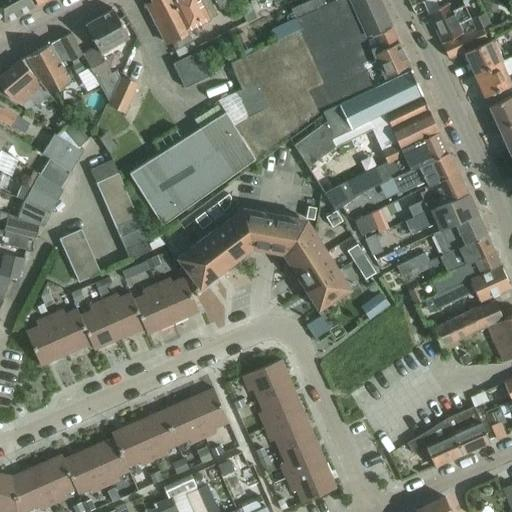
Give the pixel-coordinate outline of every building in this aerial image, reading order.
[(0,0),(0,17),(3,21),(33,5),(30,0),(0,0)] [(364,68),(361,63),(374,57),(370,48),(366,38),(392,27),(379,0),(333,0),(294,17),(295,17),(294,18),(299,29),(229,62),(242,89),(238,92),(249,115),(234,123),(227,110),(129,173),(161,225),(266,150),(318,112),(316,108),(370,82),(364,68)] [(186,30),(170,0),(152,0),(146,4),(165,43),(187,32),(186,29),(186,30)] [(199,0),(170,0),(186,30),(186,29),(216,14),(209,0),(199,0)] [(294,17),(333,0),(308,0),(290,8),(294,17)] [(428,13),(438,8),(434,0),(424,0),(422,1),(428,13)] [(448,3),(438,8),(428,13),(441,42),(462,32),(458,23),(470,17),(463,3),(461,4),(451,9),(448,3)] [(232,18),(239,15),(234,6),(229,9),(227,9),(232,18)] [(111,73),(100,52),(128,36),(113,8),(84,23),(96,45),(82,53),(98,80),(110,101),(120,79),(115,70),(111,73)] [(475,28),(480,26),(489,22),(484,11),(470,17),(473,24),(475,28)] [(486,41),(480,26),(475,28),(468,31),(442,44),(449,58),(464,51),(486,41)] [(398,42),(392,27),(366,38),(370,48),(376,46),(378,51),(398,42)] [(239,32),(236,34),(239,41),(246,38),(242,30),(240,31),(239,32)] [(71,59),(82,53),(70,31),(59,37),(69,55),(71,59)] [(178,55),(195,47),(189,36),(172,44),(178,55)] [(474,73),(500,61),(490,39),(486,41),(464,51),(474,73)] [(46,89),(70,80),(50,42),(20,58),(46,89)] [(376,46),(370,48),(374,57),(361,63),(364,68),(376,63),(383,76),(408,64),(398,42),(378,51),(376,46)] [(184,88),(209,76),(197,51),(172,63),(184,88)] [(46,89),(20,58),(0,75),(0,85),(8,95),(9,97),(16,101),(39,82),(45,89),(46,89)] [(484,95),(510,83),(500,61),(474,73),(484,95)] [(321,108),(334,136),(369,120),(385,112),(422,94),(410,68),(321,108)] [(124,112),(137,84),(121,77),(120,79),(110,101),(109,105),(124,112)] [(393,130),(430,113),(422,94),(385,112),(393,130)] [(511,94),(507,97),(488,105),(498,127),(511,120),(511,94)] [(29,123),(18,116),(0,105),(0,118),(12,125),(23,132),(29,123)] [(385,112),(369,120),(372,127),(376,137),(387,161),(402,154),(400,149),(438,132),(438,130),(430,113),(393,130),(385,112)] [(334,136),(330,138),(334,145),(372,127),(369,120),(334,136)] [(508,150),(511,147),(511,120),(498,127),(508,150)] [(293,144),(307,167),(324,154),(334,145),(330,138),(334,136),(328,122),(310,133),(293,144)] [(80,145),(88,139),(74,123),(66,130),(80,145)] [(324,190),(322,191),(335,210),(335,209),(341,205),(342,205),(355,196),(359,192),(393,175),(409,168),(419,163),(447,151),(438,132),(400,149),(402,154),(387,161),(386,161),(324,190)] [(70,169),(82,150),(54,133),(42,152),(49,156),(70,169)] [(429,184),(457,171),(447,151),(419,163),(409,168),(393,175),(400,190),(415,183),(426,178),(429,184)] [(59,187),(60,186),(70,169),(49,156),(39,174),(59,187)] [(95,182),(118,173),(111,159),(89,168),(95,182)] [(59,187),(39,174),(32,170),(25,182),(26,183),(56,200),(62,188),(60,186),(59,187)] [(412,216),(434,206),(466,192),(457,171),(429,184),(424,186),(426,189),(420,191),(423,198),(408,206),(412,216)] [(100,194),(122,184),(118,173),(95,182),(100,194)] [(50,212),(56,200),(26,183),(20,197),(24,199),(32,203),(50,212)] [(106,205),(127,195),(122,184),(100,194),(106,205)] [(441,228),(476,213),(466,192),(434,206),(412,216),(404,220),(410,233),(438,221),(441,228)] [(222,211),(229,205),(230,196),(227,193),(216,202),(222,211)] [(110,215),(132,206),(127,195),(106,205),(110,215)] [(24,199),(18,216),(38,224),(43,225),(50,212),(32,203),(24,199)] [(313,219),(316,207),(308,205),(305,217),(313,219)] [(115,227),(137,217),(132,206),(110,215),(115,227)] [(242,207),(229,217),(251,247),(267,250),(283,253),(314,233),(306,219),(274,213),(242,207)] [(369,212),(353,219),(354,221),(360,236),(377,228),(378,231),(388,226),(379,208),(369,212)] [(331,226),(342,220),(336,209),(325,216),(331,226)] [(201,228),(211,221),(203,211),(194,219),(201,228)] [(35,237),(38,224),(19,217),(7,213),(3,230),(15,232),(35,237)] [(436,231),(432,233),(441,254),(486,234),(476,213),(441,228),(436,230),(436,231)] [(120,237),(142,228),(137,217),(115,227),(120,237)] [(229,217),(212,230),(237,264),(246,256),(243,253),(251,247),(229,217)] [(68,259),(90,250),(80,228),(58,237),(68,259)] [(129,259),(151,249),(142,228),(120,237),(129,259)] [(212,230),(194,244),(217,273),(225,267),(228,270),(237,264),(212,230)] [(25,249),(28,238),(5,233),(2,244),(6,245),(25,249)] [(283,253),(288,261),(285,264),(291,273),(326,251),(314,233),(283,253)] [(371,255),(372,255),(382,250),(374,233),(363,237),(371,255)] [(439,255),(446,271),(493,250),(486,234),(441,254),(439,255)] [(408,242),(388,251),(392,260),(411,251),(408,242)] [(357,243),(346,249),(353,260),(363,254),(357,243)] [(177,257),(199,286),(217,273),(194,244),(177,257)] [(78,281),(100,272),(90,250),(68,259),(78,281)] [(436,292),(499,263),(493,250),(446,271),(430,279),(436,292)] [(326,251),(291,273),(297,283),(301,281),(306,290),(338,270),(326,251)] [(400,275),(424,263),(429,261),(424,251),(396,265),(400,275)] [(19,268),(22,269),(25,257),(4,252),(0,266),(0,272),(17,277),(19,268)] [(375,272),(363,254),(353,260),(365,279),(375,272)] [(150,269),(160,264),(157,256),(146,261),(150,269)] [(438,263),(436,257),(429,261),(424,263),(427,268),(438,263)] [(124,280),(150,269),(146,261),(121,272),(124,280)] [(479,299),(510,286),(499,263),(436,292),(436,293),(431,295),(436,307),(458,296),(474,289),(479,299)] [(349,288),(338,270),(306,290),(318,308),(349,288)] [(0,295),(1,296),(11,277),(0,274),(0,295)] [(198,310),(183,276),(171,282),(170,278),(156,284),(173,322),(198,310)] [(100,296),(108,292),(102,279),(94,282),(100,296)] [(147,333),(173,322),(156,284),(143,290),(144,293),(132,299),(144,326),(147,333)] [(416,287),(408,291),(414,303),(421,299),(416,287)] [(102,300),(119,337),(144,326),(132,299),(129,292),(118,297),(116,294),(102,300)] [(380,293),(370,300),(378,310),(387,302),(380,293)] [(443,351),(452,345),(476,328),(484,325),(502,317),(493,299),(432,327),(443,351)] [(78,314),(90,342),(93,349),(119,337),(102,300),(90,305),(91,308),(78,314)] [(63,313),(62,309),(48,315),(65,353),(90,342),(78,314),(76,308),(63,313)] [(502,361),(511,356),(511,313),(502,318),(486,326),(502,361)] [(37,325),(25,330),(40,364),(65,353),(48,315),(35,320),(37,325)] [(315,337),(328,328),(320,315),(306,324),(315,337)] [(458,356),(462,365),(470,361),(466,352),(458,356)] [(280,358),(242,375),(248,390),(253,388),(257,399),(291,384),(286,371),(281,360),(280,358)] [(511,400),(511,377),(503,381),(511,400)] [(291,384),(257,399),(262,411),(258,413),(264,426),(302,409),(301,408),(297,397),(291,384)] [(189,398),(187,398),(204,438),(210,435),(217,431),(215,426),(228,421),(213,387),(199,393),(189,398)] [(174,404),(162,409),(177,444),(189,439),(191,443),(201,439),(204,438),(187,398),(185,399),(174,404)] [(480,421),(473,405),(446,417),(455,437),(462,453),(489,441),(480,421)] [(136,420),(154,459),(167,453),(166,449),(177,444),(162,409),(136,420)] [(302,409),(264,426),(270,441),(274,439),(279,450),(313,435),(308,422),(303,411),(302,409)] [(496,438),(505,435),(499,421),(494,409),(486,412),(491,424),(490,425),(496,438)] [(462,453),(455,437),(446,417),(433,422),(406,440),(411,452),(425,446),(434,466),(462,453)] [(128,466),(138,461),(140,465),(144,464),(154,459),(136,420),(110,432),(112,436),(113,436),(127,466),(128,466)] [(313,435),(279,450),(284,462),(280,463),(286,477),(324,461),(323,459),(319,448),(313,435)] [(113,436),(112,436),(88,447),(105,486),(117,481),(119,480),(117,474),(130,470),(128,466),(127,466),(113,436)] [(76,489),(77,493),(86,489),(90,487),(93,491),(105,486),(88,447),(71,454),(63,458),(76,489)] [(35,465),(52,504),(57,502),(66,498),(64,494),(76,489),(63,458),(61,453),(35,465)] [(231,456),(217,462),(222,475),(236,469),(231,456)] [(324,461),(286,477),(291,491),(296,489),(301,501),(335,487),(329,473),(325,462),(324,461)] [(11,475),(16,511),(22,511),(37,505),(39,510),(52,504),(35,465),(11,475)] [(0,511),(4,511),(16,511),(11,475),(0,472),(0,511)] [(168,497),(170,496),(195,485),(190,473),(162,485),(167,497),(168,497)] [(221,500),(230,496),(221,474),(212,477),(221,500)] [(511,484),(511,483),(501,487),(511,511),(511,484)] [(231,511),(219,511),(207,484),(198,489),(207,511),(237,511),(237,510),(231,511)] [(207,511),(198,489),(187,493),(196,511),(207,511)] [(174,511),(177,511),(170,496),(168,497),(167,497),(152,504),(153,507),(146,510),(147,511),(174,511)] [(451,511),(444,496),(407,511),(451,511)] [(283,498),(277,501),(281,509),(286,507),(283,498)] [(116,511),(129,511),(125,502),(114,507),(116,511)]
